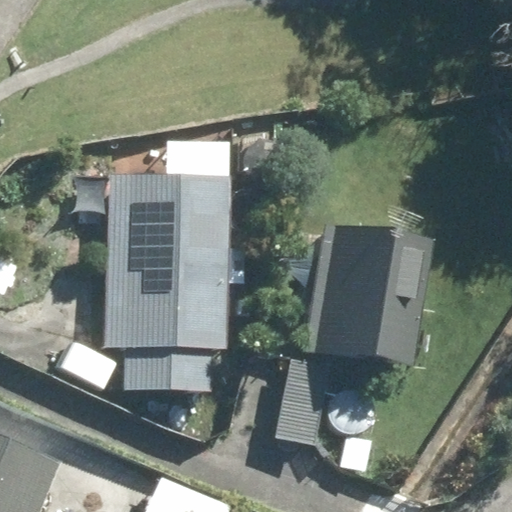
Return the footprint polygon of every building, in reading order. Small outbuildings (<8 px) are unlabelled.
[(123,359),(122,405),(207,406),(207,365),(222,365),(225,192),(104,190),(101,358),(123,359)] [(320,235),(298,360),(406,380),(429,255),(320,235)] [(287,369),(270,446),(311,455),(326,377),(287,369)] [(0,443),(0,511),(32,511),(52,465),(0,443)] [(343,445),(337,473),(361,478),(367,450),(343,445)] [(176,491),(168,511),(221,511),(223,510),(176,491)]
